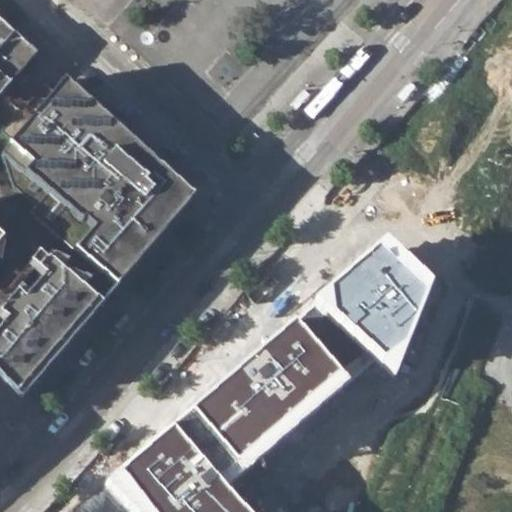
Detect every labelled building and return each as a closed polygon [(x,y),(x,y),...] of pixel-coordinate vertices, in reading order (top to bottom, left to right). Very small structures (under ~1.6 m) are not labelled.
[(0,21),(0,95),(37,55),(0,21)] [(96,109),(65,81),(1,155),(13,187),(36,206),(30,213),(117,287),(193,198),(96,109)] [(429,290),(382,244),(311,314),(393,380),(429,290)] [(8,307),(0,316),(0,378),(21,400),(29,390),(91,317),(101,305),(82,289),(70,279),(48,260),(47,262),(39,255),(30,265),(39,271),(19,294),(17,293),(6,305),(8,307)] [(51,257),(48,260),(60,270),(66,264),(51,257)] [(70,279),(82,289),(87,282),(73,276),(70,279)] [(346,385),(293,324),(105,487),(129,511),(242,511),(224,493),(346,385)]
